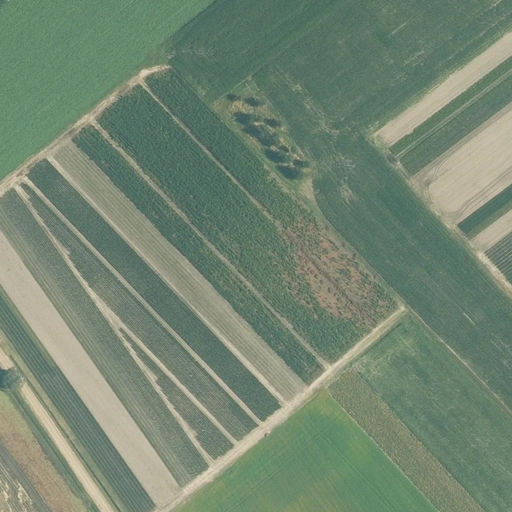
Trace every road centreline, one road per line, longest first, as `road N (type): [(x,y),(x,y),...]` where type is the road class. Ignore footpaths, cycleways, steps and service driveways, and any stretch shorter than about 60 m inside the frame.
road 1 (track): [(511,413),(300,189),(511,29)]
road 2 (track): [(108,511),(0,357)]
